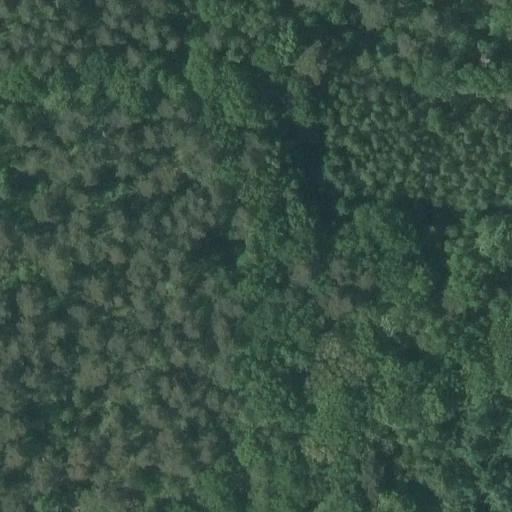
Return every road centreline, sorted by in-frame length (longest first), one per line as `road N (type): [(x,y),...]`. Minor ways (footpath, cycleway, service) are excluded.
road 1 (track): [(248,0),(290,430)]
road 2 (track): [(0,94),(254,61)]
road 3 (track): [(333,421),(511,385)]
